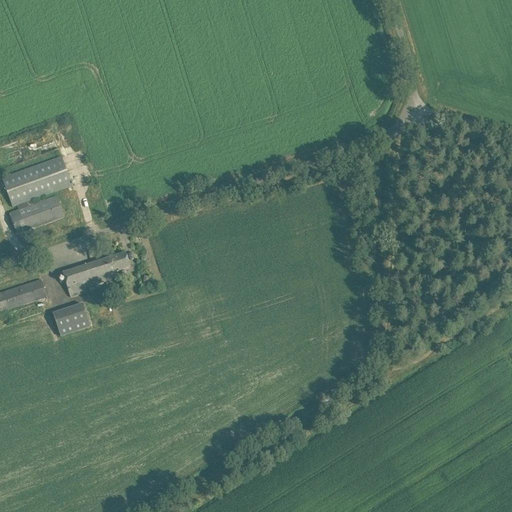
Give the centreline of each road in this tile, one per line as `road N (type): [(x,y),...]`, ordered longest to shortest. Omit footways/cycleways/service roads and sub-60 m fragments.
road 1 (unclassified): [(0,262),(423,117)]
road 2 (track): [(402,124),(389,377)]
road 3 (track): [(511,301),(327,415)]
road 4 (unclassified): [(423,117),(388,0)]
